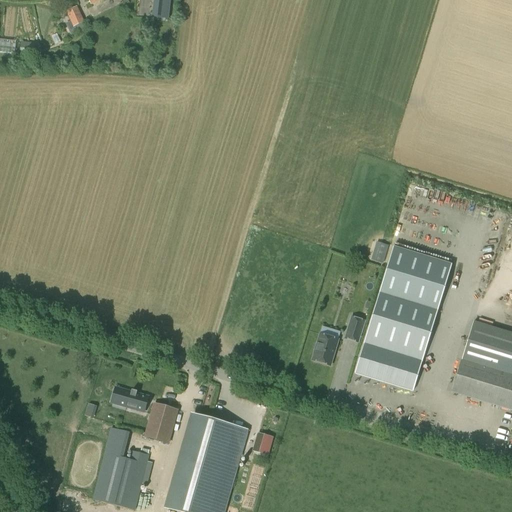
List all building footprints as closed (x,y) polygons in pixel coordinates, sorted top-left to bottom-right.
[(33,0),(40,43),(54,41),(47,0),(33,0)] [(170,5),(153,3),(152,14),(169,16),(170,5)] [(7,6),(4,48),(17,49),(20,7),(7,6)] [(66,12),(69,20),(80,15),(77,7),(66,12)] [(31,52),(38,49),(34,40),(27,43),(31,52)] [(375,242),(370,261),(383,264),(388,246),(382,244),(375,242)] [(412,391),(452,262),(395,245),(355,373),(412,391)] [(456,296),(444,291),(441,299),(453,304),(456,296)] [(359,344),(366,321),(350,316),(343,339),(359,344)] [(511,411),(511,334),(473,323),(452,393),(511,411)] [(330,366),(338,340),(320,335),(317,344),(315,344),(313,350),(314,352),(312,361),(330,366)] [(122,389),(117,407),(144,414),(149,397),(137,393),(138,393),(132,391),(132,392),(122,389)] [(177,412),(154,405),(154,406),(153,410),(152,414),(145,438),(168,444),(177,412)] [(410,417),(419,420),(422,409),(413,406),(410,417)] [(426,419),(436,419),(436,408),(426,408),(426,419)] [(443,424),(450,426),(454,413),(447,411),(443,424)] [(224,511),(247,431),(193,416),(167,509),(176,511),(224,511)] [(130,460),(123,459),(129,433),(111,429),(93,501),(134,511),(148,456),(132,452),(130,460)] [(266,456),(271,437),(260,434),(254,452),(266,456)]
